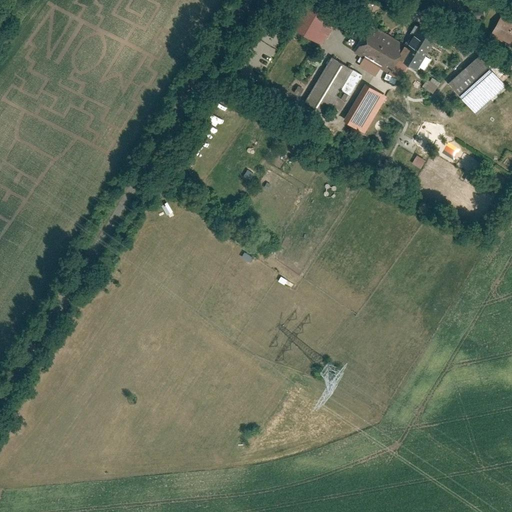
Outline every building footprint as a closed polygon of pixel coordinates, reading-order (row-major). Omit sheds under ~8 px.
[(306,0),(291,28),(320,44),(338,14),(313,0),(306,0)] [(511,42),(511,22),(502,16),(491,34),(501,40),(502,37),(511,42)] [(394,61),(403,43),(368,24),(353,51),(363,56),(380,66),(389,70),(394,61)] [(436,38),(416,28),(406,45),(403,43),(394,61),(404,66),(416,73),(419,68),(425,57),(436,38)] [(315,51),(311,59),(319,63),(323,56),(315,51)] [(480,55),(449,82),(475,112),(506,86),(480,55)] [(380,66),(363,56),(358,66),(375,75),(380,66)] [(361,75),(330,57),(304,103),(324,114),(338,89),(349,96),(361,75)] [(425,57),(419,68),(423,71),(429,59),(425,57)] [(394,61),(389,70),(399,76),(403,68),(404,66),(394,61)] [(432,97),(438,85),(428,80),(426,84),(424,82),(423,83),(420,90),(432,97)] [(380,85),(377,91),(384,95),(387,89),(380,85)] [(368,86),(348,121),(352,123),(367,132),(387,97),(384,95),(377,91),(368,86)] [(425,160),(416,155),(411,165),(420,170),(425,160)]
